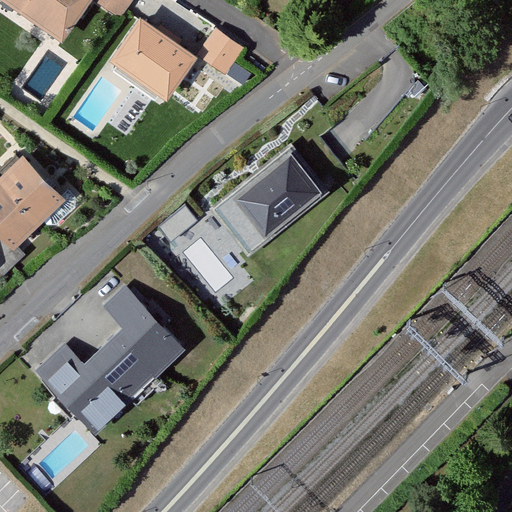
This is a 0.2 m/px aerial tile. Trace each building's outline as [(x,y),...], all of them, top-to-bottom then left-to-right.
[(89,0),(3,0),(62,39),(89,0)] [(103,0),(127,12),(133,0),(103,0)] [(201,57),(140,15),(109,60),(170,102),(201,57)] [(200,49),(230,70),(249,42),(219,22),(200,49)] [(327,197),(290,149),(227,198),(264,246),(327,197)] [(23,150),(0,172),(0,232),(11,244),(64,192),(23,150)] [(188,348),(129,285),(107,306),(126,326),(84,366),(65,346),(36,374),(95,436),(188,348)]
